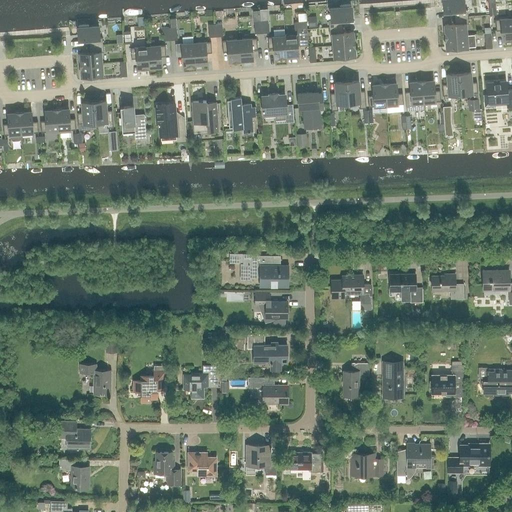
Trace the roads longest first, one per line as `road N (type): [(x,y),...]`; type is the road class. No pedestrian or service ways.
road 1 (residential): [(308,427),(309,257),(511,253)]
road 2 (residential): [(369,65),(70,88)]
road 3 (residential): [(308,427),(127,429),(126,511)]
road 4 (residential): [(511,432),(308,427)]
